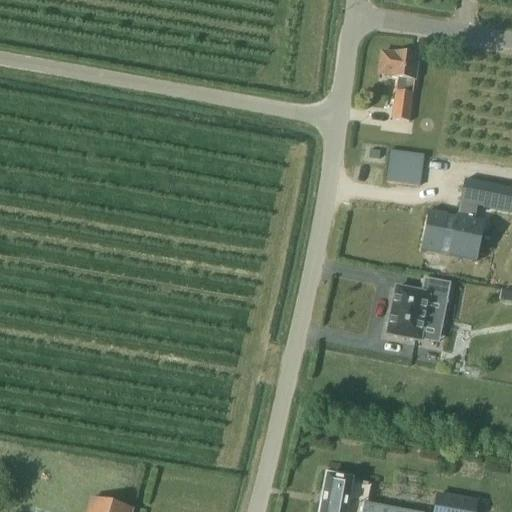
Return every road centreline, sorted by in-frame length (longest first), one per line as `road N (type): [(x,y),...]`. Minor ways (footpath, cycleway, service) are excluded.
road 1 (unclassified): [(256,511),(339,119)]
road 2 (unclassified): [(0,59),(339,119)]
road 3 (unclassified): [(511,40),(350,14)]
